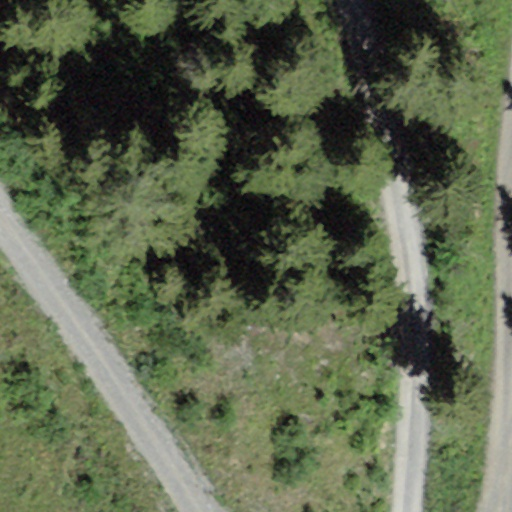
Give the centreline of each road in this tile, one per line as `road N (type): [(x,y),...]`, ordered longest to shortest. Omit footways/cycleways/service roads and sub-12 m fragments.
road 1 (track): [(419,511),(392,89),(360,0)]
road 2 (track): [(0,202),(210,511)]
